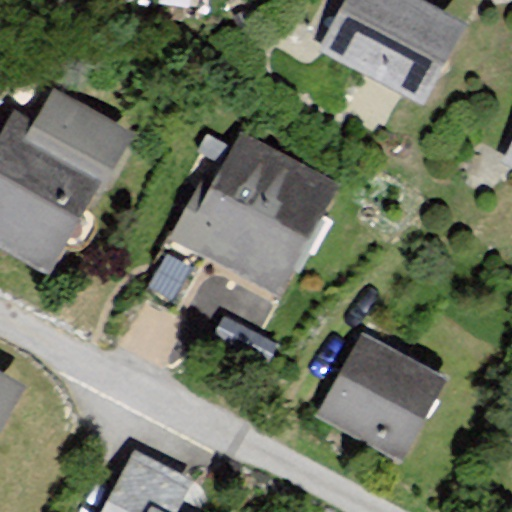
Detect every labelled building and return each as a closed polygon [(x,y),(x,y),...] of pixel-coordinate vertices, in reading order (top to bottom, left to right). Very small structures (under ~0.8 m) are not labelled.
[(410,0),(374,0),(339,66),(457,122),(496,45),(410,0)] [(0,155),(0,247),(72,289),(154,150),(70,98),(50,136),(28,121),(12,161),(0,155)] [(202,199),(182,245),(295,312),(355,206),(250,144),(224,209),(202,199)] [(375,352),(332,432),(424,479),(464,395),(375,352)] [(0,484),(46,397),(0,372),(0,484)] [(118,511),(207,511),(217,498),(142,461),(118,511)]
